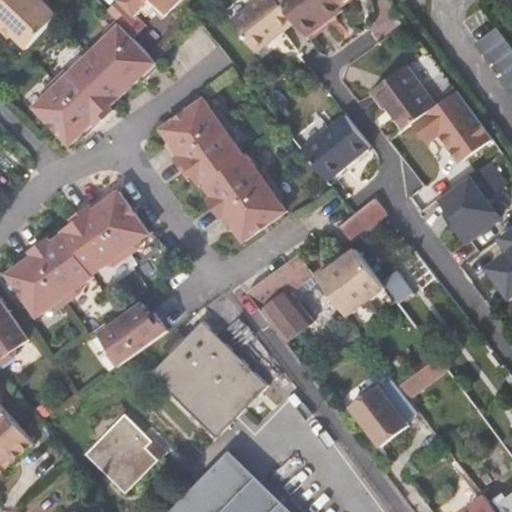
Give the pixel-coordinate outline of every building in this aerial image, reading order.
[(6,0),(0,7),(0,28),(2,30),(5,26),(14,34),(30,48),(59,15),(43,0),(6,0)] [(117,0),(108,9),(113,15),(128,0),(117,0)] [(128,0),(113,15),(118,20),(134,37),(146,24),(136,14),(141,9),(147,15),(154,8),(158,3),(167,13),(180,0),(128,0)] [(283,0),(252,0),(248,3),(251,7),(235,19),(258,49),(297,18),(283,0)] [(283,0),(297,18),(310,35),(329,21),(346,8),(344,5),(340,0),(283,0)] [(163,17),(167,13),(158,3),(154,8),(163,17)] [(251,7),(248,3),(232,16),(235,19),(251,7)] [(134,37),(118,20),(106,32),(106,39),(90,54),(126,92),(141,78),(144,81),(161,65),(134,37)] [(511,91),(511,46),(498,27),(477,43),(511,91)] [(67,71),(55,81),(99,126),(110,115),(115,110),(111,107),(126,92),(90,54),(74,70),(67,71)] [(421,118),(439,104),(410,63),(374,90),(387,108),(392,105),(409,127),(421,118)] [(99,126),(55,81),(44,92),(44,99),(35,107),(54,126),(57,130),(72,145),(83,134),(87,138),(99,126)] [(421,118),(454,161),(491,134),(457,92),(421,118)] [(177,157),(229,120),(220,107),(213,106),(206,97),(184,112),(180,115),(163,127),(172,140),(168,143),(177,157)] [(404,131),(409,127),(392,105),(387,108),(404,131)] [(348,113),(304,147),(309,154),(327,176),(357,154),(359,156),(373,145),(348,113)] [(204,184),(206,183),(246,154),(236,140),(239,133),(229,120),(177,157),(187,170),(191,175),(195,172),(204,184)] [(234,208),(274,179),(265,167),(258,166),(248,152),(246,154),(206,183),(214,195),(210,197),(214,203),(223,216),(234,208)] [(327,176),(332,183),(362,160),(359,156),(357,154),(327,176)] [(432,201),(463,241),(502,215),(485,193),(505,181),(486,160),(432,201)] [(283,192),(274,179),(234,208),(223,216),(233,229),(237,226),(246,239),(263,227),(268,224),(289,209),(282,199),(283,192)] [(92,206),(129,256),(141,247),(143,240),(152,233),(137,212),(134,208),(121,191),(108,200),(105,196),(92,206)] [(377,196),(364,207),(344,224),(355,239),(389,212),(377,196)] [(66,233),(95,274),(109,265),(116,265),(129,256),(92,206),(79,215),(74,219),(76,223),(64,231),(66,233)] [(480,267),(506,301),(511,296),(511,224),(492,237),(503,252),(480,267)] [(97,276),(95,274),(66,233),(54,242),(51,238),(46,242),(32,251),(69,302),(81,293),(83,286),(97,276)] [(360,247),(326,272),(354,309),(388,285),(360,247)] [(291,259),(249,289),(286,340),(316,319),(294,288),(319,270),(303,250),(291,259)] [(56,311),(69,302),(32,251),(19,261),(22,265),(9,274),(21,291),(24,296),(39,317),(49,310),(56,311)] [(0,359),(4,365),(16,356),(17,349),(31,339),(1,296),(0,296),(0,359)] [(154,343),(171,331),(161,317),(158,312),(154,315),(145,302),(121,319),(101,333),(112,347),(111,354),(120,367),(138,354),(154,343)] [(271,384),(205,320),(198,325),(186,338),(183,336),(167,347),(171,352),(152,372),(218,438),(271,384)] [(164,345),(167,347),(183,336),(178,331),(164,345)] [(421,407),(395,373),(383,382),(381,379),(352,400),(383,441),(411,420),(409,416),(421,407)] [(0,462),(2,461),(11,454),(14,458),(36,440),(0,396),(0,462)] [(511,417),(502,404),(486,416),(499,434),(511,424),(511,417)] [(128,414),(126,415),(161,462),(175,448),(153,427),(147,433),(128,414)] [(161,462),(126,415),(88,456),(128,495),(161,462)] [(295,511),(234,452),(188,499),(175,511),(295,511)] [(464,511),(499,511),(482,489),(467,501),(471,507),(464,511)] [(509,490),(497,499),(507,511),(511,511),(511,494),(509,490)]
